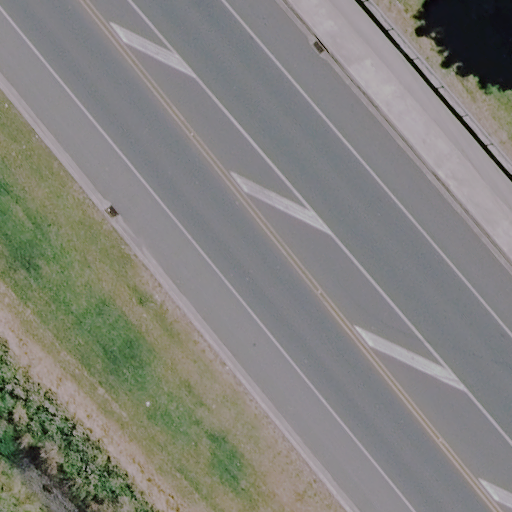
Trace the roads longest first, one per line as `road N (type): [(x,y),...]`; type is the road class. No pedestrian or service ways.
road 1 (primary): [(511,485),(212,129)]
road 2 (primary): [(103,0),(212,129)]
